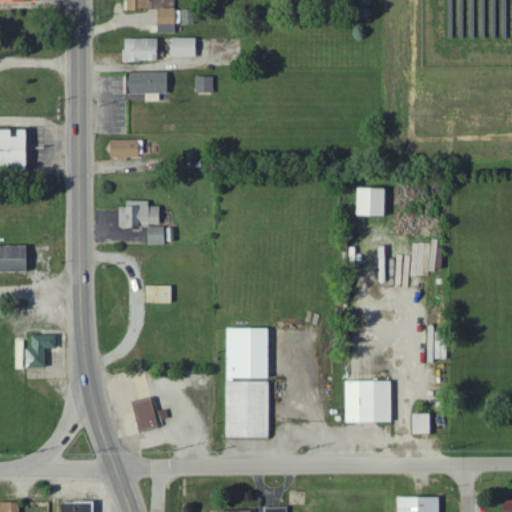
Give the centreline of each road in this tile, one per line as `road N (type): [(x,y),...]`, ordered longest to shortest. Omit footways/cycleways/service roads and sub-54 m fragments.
road 1 (primary): [(130,511),(92,399),(79,315),(76,0)]
road 2 (residential): [(511,463),(0,468)]
